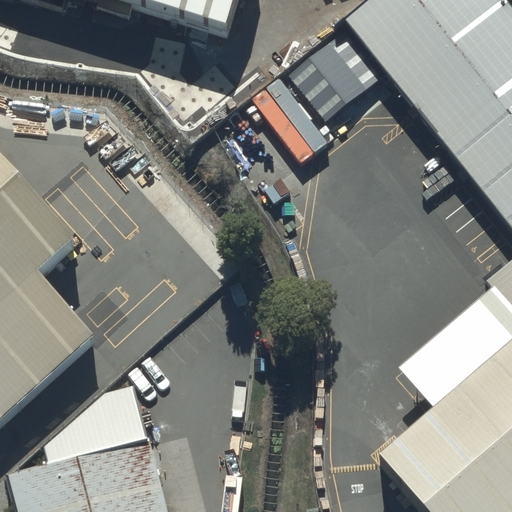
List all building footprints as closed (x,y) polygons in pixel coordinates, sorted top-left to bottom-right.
[(154,0),(209,18),(214,0),(154,0)] [(511,17),(498,0),(333,0),(511,226),(511,17)] [(284,110),(280,113),(270,100),(255,112),(280,145),(295,134),(283,118),(287,115),(284,110)] [(349,102),(318,129),(332,145),(356,125),(353,121),(360,115),(349,102)] [(0,157),(0,392),(77,321),(17,258),(58,220),(0,157)] [(421,511),(482,511),(511,483),(511,298),(356,433),(421,511)] [(153,511),(120,372),(39,430),(34,441),(0,462),(0,464),(9,511),(153,511)]
